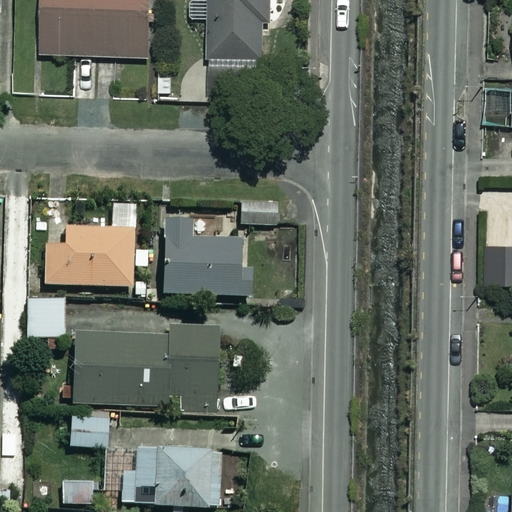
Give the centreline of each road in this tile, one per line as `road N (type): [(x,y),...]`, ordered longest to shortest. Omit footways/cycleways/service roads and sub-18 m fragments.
road 1 (residential): [(443,0),(434,511)]
road 2 (residential): [(335,511),(341,158)]
road 3 (residential): [(0,149),(341,158)]
road 4 (residential): [(341,158),(344,0)]
